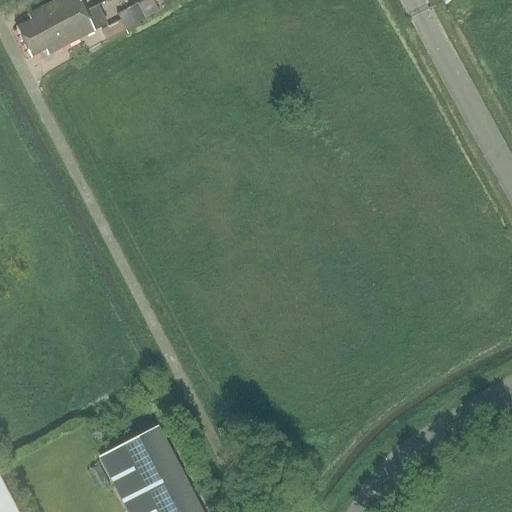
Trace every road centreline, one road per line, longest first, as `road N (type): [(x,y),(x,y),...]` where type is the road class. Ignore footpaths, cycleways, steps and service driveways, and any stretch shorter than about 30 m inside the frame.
road 1 (unclassified): [(250,511),(28,80)]
road 2 (unclassified): [(511,186),(411,0)]
road 3 (unclassified): [(361,511),(417,446),(511,389)]
